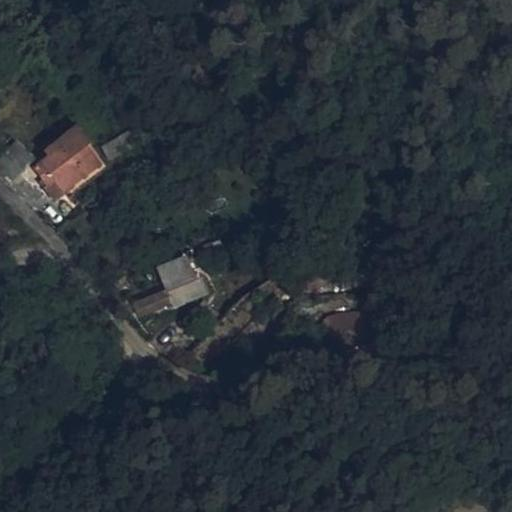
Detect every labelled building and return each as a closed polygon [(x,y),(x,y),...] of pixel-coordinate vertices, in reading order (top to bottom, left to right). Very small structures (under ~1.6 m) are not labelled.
[(128,126),(135,139),(140,147),(164,131),(151,110),(128,126)] [(87,143),(71,126),(50,146),(53,151),(29,172),(43,189),(39,191),(50,203),(95,165),(82,148),(87,143)] [(110,157),(135,139),(128,126),(101,143),(110,157)] [(12,146),(2,157),(16,176),(30,163),(12,146)] [(2,157),(0,159),(0,178),(8,187),(17,177),(16,176),(2,157)] [(157,280),(181,263),(170,248),(146,264),(157,280)] [(185,261),(181,263),(157,280),(127,302),(136,314),(167,293),(168,295),(195,275),(185,261)] [(335,337),(368,334),(365,307),(333,310),(335,337)]
